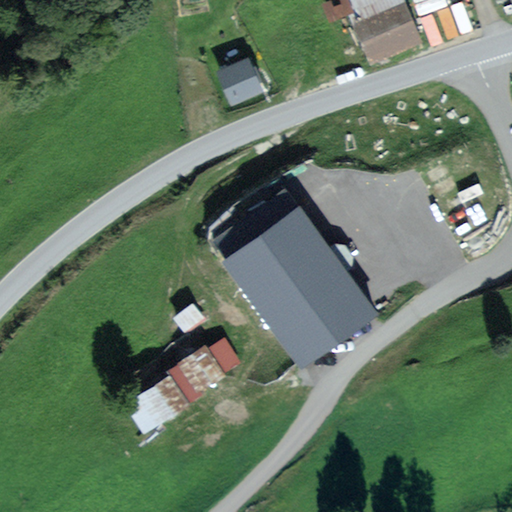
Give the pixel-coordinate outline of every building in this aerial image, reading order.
[(336,0),(342,13),(353,8),(373,57),(422,37),(419,29),(461,12),(456,0),(336,0)] [(263,84),(250,56),(221,68),(234,97),(263,84)] [(374,307),(303,187),(235,228),(307,348),(374,307)] [(478,240),(464,204),(441,213),(454,248),(478,240)] [(204,315),(194,301),(178,312),(189,326),(204,315)] [(227,368),(209,342),(129,396),(147,422),(227,368)]
